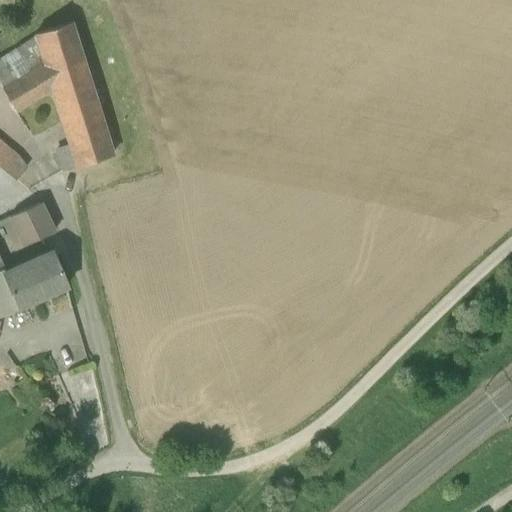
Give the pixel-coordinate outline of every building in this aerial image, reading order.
[(111,155),(70,21),(35,32),(0,56),(0,84),(2,89),(15,109),(52,86),(70,143),(56,149),(64,170),(111,155)] [(0,165),(15,178),(26,168),(17,155),(0,140),(0,165)] [(22,246),(56,230),(41,201),(8,217),(22,246)] [(67,286),(51,250),(4,270),(18,307),(67,286)] [(0,315),(18,308),(18,307),(4,270),(0,260),(0,315)]
